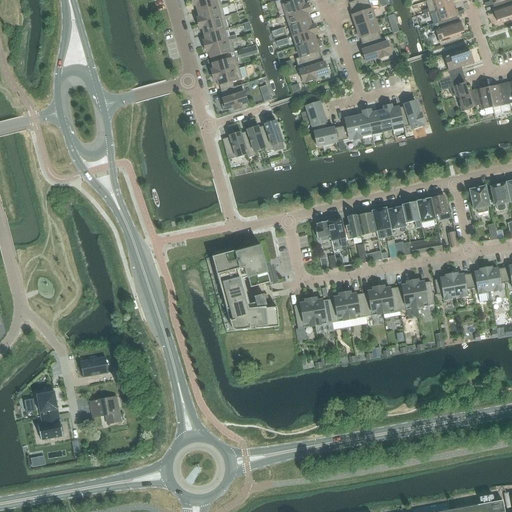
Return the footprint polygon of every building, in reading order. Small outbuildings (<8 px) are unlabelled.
[(198,12),(221,6),(219,0),(196,0),(192,1),(193,4),(195,4),(198,12)] [(281,0),(286,16),(310,8),(308,5),(304,6),(302,0),(281,0)] [(347,0),(350,10),(369,4),(368,0),(347,0)] [(429,13),(453,5),(451,0),(432,0),(426,2),(428,9),(422,11),(423,14),(429,13)] [(506,0),(493,4),(493,5),(495,10),(493,11),(497,22),(505,19),(506,22),(511,19),(511,2),(511,0),(506,0)] [(198,24),(225,17),(222,9),(228,7),(227,4),(221,6),(198,12),(200,20),(197,20),(198,24)] [(356,27),(375,21),(369,4),(350,10),(356,27)] [(456,16),(456,17),(463,14),(464,14),(463,11),(457,12),(456,10),(455,11),(453,5),(429,13),(430,15),(436,13),(439,22),(456,16)] [(290,26),(309,20),(307,14),(311,12),(310,8),(286,16),(290,26)] [(204,35),(228,29),(226,20),(231,19),(230,16),(225,17),(198,24),(199,28),(202,27),(204,35)] [(456,17),(446,20),(447,25),(435,30),(439,44),(456,38),(455,35),(464,32),(460,21),(458,22),(456,17)] [(293,37),(316,29),(315,25),(311,27),(309,20),(290,26),(293,37)] [(362,45),(381,39),(375,21),(356,27),(362,45)] [(205,47),(228,41),(226,32),(230,31),(229,28),(228,29),(204,35),(206,43),(204,44),(205,47)] [(296,47),(315,41),(313,34),(317,33),(316,29),(293,37),(296,47)] [(210,58),(226,54),(234,51),(232,43),(237,42),(236,38),(228,41),(205,47),(206,51),(208,50),(210,58)] [(276,42),(278,47),(289,44),(287,38),(276,42)] [(302,64),(321,58),(318,48),(322,47),(320,39),(315,41),(296,47),(302,64)] [(381,39),(362,45),(364,51),(362,51),(365,62),(379,58),(379,60),(389,57),(389,55),(391,54),(387,43),(383,44),(381,39)] [(256,46),(249,48),(251,55),(258,53),(256,46)] [(450,77),(462,73),(460,68),(474,63),(470,52),(466,54),(465,51),(444,58),(450,77)] [(212,76),(238,69),(235,58),(228,61),(226,54),(210,58),(210,59),(212,58),(213,64),(212,64),(213,69),(211,70),(212,76)] [(321,58),(302,64),(304,70),(299,71),(303,83),(305,82),(305,84),(316,80),(315,79),(328,74),(325,63),(323,64),(321,58)] [(221,92),(234,88),(232,82),(241,79),(238,69),(212,76),(214,82),(217,81),(218,86),(219,86),(221,92)] [(471,94),(470,91),(467,92),(465,84),(466,84),(462,73),(450,77),(462,112),(473,109),(472,107),(475,106),(471,94)] [(509,105),(505,86),(498,88),(498,86),(494,87),(493,85),(487,86),(492,108),(509,105)] [(234,88),(221,92),(223,99),(222,99),(224,105),(222,105),(223,112),(233,109),(234,112),(241,110),(240,107),(248,105),(243,86),(234,88)] [(482,111),(492,108),(487,86),(482,87),(482,89),(478,90),(478,92),(471,94),(475,106),(480,105),(482,111)] [(269,94),(263,96),(265,102),(268,101),(271,100),(269,94)] [(399,108),(403,128),(411,126),(412,131),(423,127),(423,125),(424,124),(421,114),(419,115),(415,101),(404,105),(404,107),(399,108)] [(328,130),(319,102),(306,107),(314,133),(328,130)] [(403,128),(399,108),(392,110),(391,105),(387,106),(392,130),(403,128)] [(382,132),(392,130),(387,106),(383,107),(384,111),(378,113),(382,132)] [(382,132),(378,113),(371,114),(370,110),(366,111),(371,135),(382,132)] [(361,137),(371,135),(366,111),(362,112),(363,116),(357,117),(361,137)] [(362,140),(361,137),(357,117),(344,120),(346,126),(340,127),(343,141),(353,139),(354,141),(362,140)] [(257,125),(266,153),(273,150),(272,146),(283,143),(275,119),(269,121),(269,124),(264,125),(265,126),(258,128),(257,125)] [(265,153),(266,153),(257,125),(251,127),(252,129),(247,131),(247,132),(241,134),(239,130),(239,131),(248,158),(256,156),(255,152),(264,149),(265,153)] [(317,147),(343,141),(340,127),(328,130),(314,133),(317,147)] [(248,158),(239,131),(233,132),(234,135),(229,136),(230,138),(222,140),(228,161),(247,155),(248,158)] [(506,209),(505,204),(509,203),(505,184),(490,187),(494,206),(496,206),(497,210),(499,212),(504,211),(506,209)] [(487,212),(487,207),(490,207),(485,187),(469,191),(474,210),(477,209),(478,214),(487,212)] [(449,209),(447,210),(444,196),(431,199),(437,222),(451,219),(449,209)] [(417,203),(416,203),(422,228),(437,225),(431,200),(430,200),(430,199),(417,202),(417,203)] [(422,228),(416,203),(416,202),(410,204),(409,202),(403,204),(402,205),(401,205),(405,224),(414,222),(416,229),(422,228)] [(400,208),(398,206),(394,207),(393,209),(387,211),(392,230),(401,228),(401,233),(406,232),(401,208),(400,208)] [(392,237),(386,209),(372,212),(372,213),(372,212),(376,232),(385,230),(386,238),(392,237)] [(370,214),(369,213),(365,214),(365,215),(357,217),(362,236),(376,233),(371,214),(370,214)] [(361,238),(356,216),(357,216),(347,218),(348,218),(349,226),(345,227),(348,241),(361,238)] [(347,247),(341,219),(342,219),(327,222),(328,222),(332,242),(340,240),(342,248),(347,247)] [(330,240),(326,222),(317,224),(317,227),(316,229),(315,229),(317,239),(320,239),(321,242),(329,240),(330,240)] [(491,241),(498,239),(494,225),(488,226),(491,241)] [(458,246),(455,233),(448,234),(451,248),(458,246)] [(405,256),(412,255),(410,243),(403,244),(405,256)] [(226,332),(279,327),(277,308),(259,245),(206,259),(226,332)] [(395,246),(388,248),(390,259),(397,257),(396,251),(395,246)] [(322,270),(328,269),(326,259),(320,261),(322,270)] [(511,266),(503,269),(506,283),(511,282),(511,287),(511,266)] [(506,283),(503,269),(492,271),(491,267),(485,268),(489,291),(493,291),(494,292),(502,291),(500,284),(506,283)] [(486,292),(489,291),(485,268),(480,269),(480,273),(469,275),(471,289),(477,288),(478,295),(486,294),(486,292)] [(471,289),(469,275),(458,277),(457,273),(451,274),(455,297),(459,297),(459,298),(467,297),(466,290),(471,289)] [(451,298),(455,297),(451,274),(445,275),(446,278),(434,281),(437,295),(443,294),(444,301),(452,300),(451,298)] [(412,281),(417,308),(434,305),(430,282),(424,283),(424,282),(418,283),(418,280),(412,281)] [(400,311),(417,308),(412,281),(406,282),(407,285),(402,286),(402,287),(396,288),(400,311)] [(400,311),(396,288),(390,289),(390,288),(385,289),(384,286),(378,287),(383,314),(400,311)] [(366,317),(383,314),(378,287),(372,288),(373,291),(368,292),(368,293),(362,294),(366,317)] [(366,317),(362,294),(356,295),(356,294),(351,295),(350,292),(344,293),(349,320),(366,317)] [(332,323),(349,320),(344,293),(338,294),(339,297),(334,298),(334,299),(328,300),(332,323)] [(332,323),(328,300),(322,301),(322,300),(317,301),(316,298),(310,299),(315,326),(332,323)] [(298,329),(315,326),(310,299),(305,301),(305,303),(300,304),(300,305),(294,306),(298,329)] [(511,326),(496,329),(496,331),(498,338),(511,335),(511,326)] [(403,332),(396,334),(398,343),(405,342),(403,332)] [(105,358),(82,362),(84,378),(108,373),(105,358)] [(123,365),(114,367),(117,381),(126,379),(123,365)] [(38,398),(42,422),(54,420),(53,415),(59,414),(56,395),(38,398)] [(121,422),(117,398),(89,403),(90,408),(82,410),(84,417),(91,416),(92,419),(106,417),(107,425),(121,422)] [(39,429),(42,444),(63,441),(61,425),(55,426),(54,420),(42,422),(43,428),(39,429)] [(505,511),(503,501),(443,511),(505,511)]
